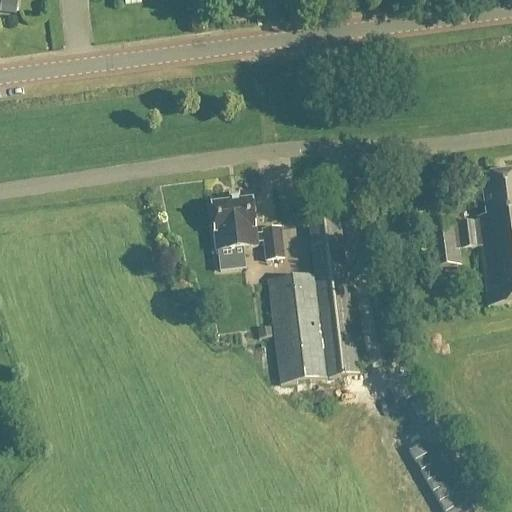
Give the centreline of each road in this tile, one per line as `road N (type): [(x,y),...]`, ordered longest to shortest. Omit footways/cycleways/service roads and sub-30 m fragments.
road 1 (tertiary): [(0,79),(511,12)]
road 2 (unclassified): [(0,192),(253,156),(511,138)]
